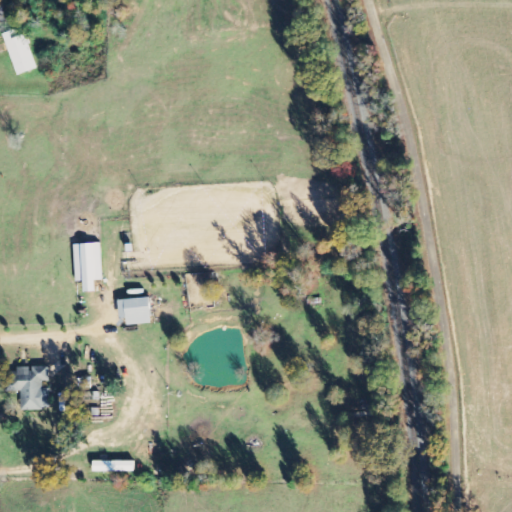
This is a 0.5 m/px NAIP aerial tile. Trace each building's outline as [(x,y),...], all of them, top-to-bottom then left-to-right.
[(5,34),(18,76),(39,70),(27,34),(20,36),(18,30),(5,34)] [(104,281),(103,243),(76,244),(77,282),(86,282),(86,292),(98,291),(97,281),(104,281)] [(152,297),(120,301),(122,319),(128,318),(129,326),(155,323),(152,297)] [(51,409),(51,389),(44,389),(44,382),(51,382),(51,367),(33,367),(33,369),(11,369),(11,379),(7,379),(8,392),(23,392),(23,409),(51,409)] [(136,462),(95,461),(95,471),(136,472),(136,462)]
